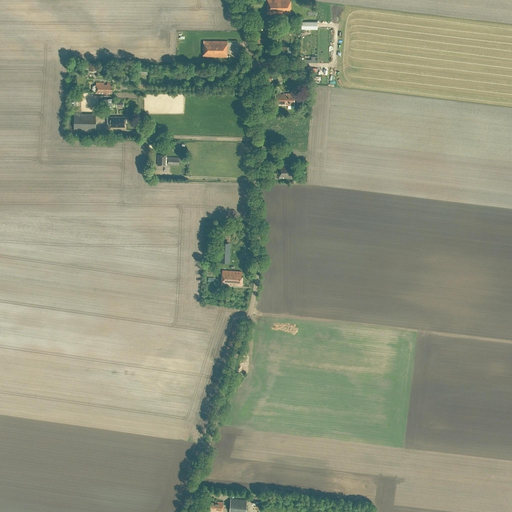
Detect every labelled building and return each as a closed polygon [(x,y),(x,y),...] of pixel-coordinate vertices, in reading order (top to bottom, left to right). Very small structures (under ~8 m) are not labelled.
[(266,0),(266,15),(290,15),(290,0),(266,0)] [(317,29),(316,21),(300,21),(300,29),(317,29)] [(268,32),(257,32),(257,43),(277,43),(277,34),(276,34),(275,32),(271,32),(271,33),(268,33),(268,32)] [(203,41),(203,56),(227,57),(227,41),(203,41)] [(275,47),(275,55),(281,55),(281,59),(287,59),(287,55),(287,46),(275,47)] [(112,94),(112,85),(111,85),(111,83),(107,83),(107,84),(104,84),(104,83),(96,82),(96,85),(95,85),(93,86),(93,90),(95,92),(96,92),(96,94),(105,94),(105,96),(107,96),(107,94),(112,94)] [(294,94),(275,94),(275,105),(294,105),(294,94)] [(74,113),(73,130),(95,131),(96,113),(74,113)] [(125,127),(124,117),(110,117),(107,117),(107,126),(110,126),(110,127),(125,127)] [(158,155),(157,165),(166,165),(166,164),(178,164),(178,159),(177,159),(177,157),(166,156),(166,155),(158,155)] [(279,166),(279,178),(289,178),(289,177),(294,177),(294,167),(289,167),(289,166),(279,166)] [(217,242),(216,261),(230,262),(230,242),(217,242)] [(222,270),(221,285),(223,285),(233,285),(242,286),(243,276),(241,276),(242,272),(222,270)] [(231,498),(229,511),(245,511),(247,499),(231,498)] [(209,502),(208,511),(213,511),(214,511),(222,511),(223,502),(215,501),(214,503),(209,502)]
